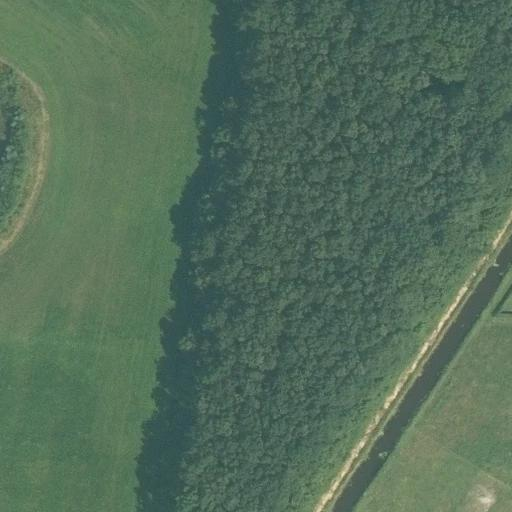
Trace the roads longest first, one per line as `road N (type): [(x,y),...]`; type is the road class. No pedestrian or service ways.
road 1 (track): [(511,196),(311,511)]
road 2 (unclassified): [(511,90),(365,0)]
road 3 (track): [(404,511),(432,475),(511,451)]
